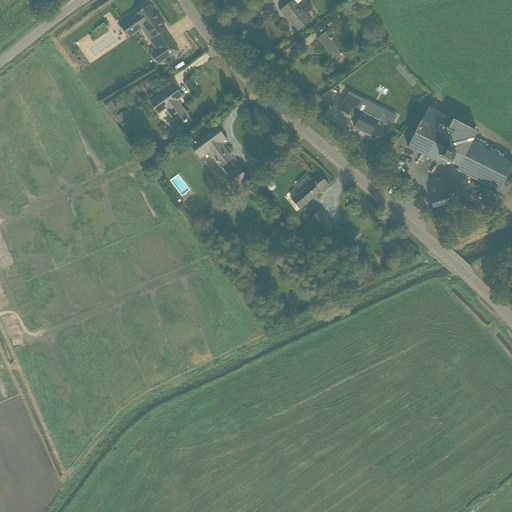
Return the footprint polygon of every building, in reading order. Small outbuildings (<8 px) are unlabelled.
[(311,21),(306,14),(312,10),(304,0),(298,4),(295,0),(294,0),(281,11),(290,23),(291,22),(298,31),(311,21)] [(135,15),(125,23),(132,32),(142,25),(149,36),(152,34),(154,37),(159,34),(154,38),(162,49),(154,55),(160,64),(179,51),(172,42),(164,31),(165,29),(164,28),(165,28),(163,26),(149,5),(135,15)] [(324,24),(329,29),(341,20),(336,14),(324,24)] [(318,39),(326,50),(328,49),(336,59),(348,50),(331,29),(318,39)] [(167,124),(175,135),(181,131),(179,126),(189,118),(176,101),(182,97),(173,86),(150,103),(158,114),(166,109),(173,119),(167,124)] [(348,92),(339,110),(341,112),(342,110),(348,113),(353,104),(359,107),(356,113),(360,115),(354,128),(370,136),(383,112),(364,102),(365,101),(348,92)] [(105,106),(112,116),(118,111),(111,102),(105,106)] [(511,163),(472,143),(477,132),(431,109),(426,118),(421,116),(406,145),(439,162),(440,159),(451,165),(451,164),(458,167),(456,171),(499,193),(511,166),(511,163)] [(126,120),(120,125),(123,129),(129,125),(126,120)] [(190,146),(200,159),(207,153),(219,169),(220,168),(227,177),(237,191),(243,187),(240,183),(246,179),(239,169),(238,169),(231,160),(232,159),(220,143),(225,139),(215,127),(190,146)] [(292,202),(299,210),(328,185),(319,174),(310,182),(306,178),(297,186),(302,193),(292,202)] [(308,220),(313,228),(314,227),(321,238),(322,237),(323,238),(333,231),(332,229),(334,227),(329,219),(319,226),(312,216),(308,219),(309,220),(308,220)] [(259,245),(272,258),(290,240),(279,228),(259,245)]
